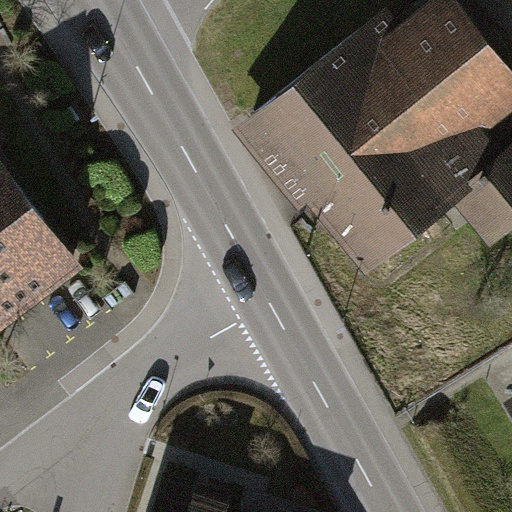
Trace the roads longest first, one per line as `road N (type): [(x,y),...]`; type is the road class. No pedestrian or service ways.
road 1 (secondary): [(111,26),(269,305)]
road 2 (secondary): [(269,305),(385,511)]
road 3 (residential): [(269,305),(103,409)]
road 4 (residential): [(103,409),(0,486)]
